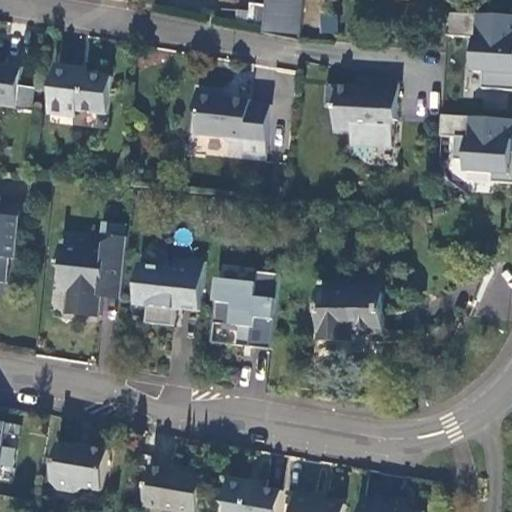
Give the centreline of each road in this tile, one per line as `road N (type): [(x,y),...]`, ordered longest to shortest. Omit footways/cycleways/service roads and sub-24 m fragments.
road 1 (residential): [(486,408),(422,436),(386,436),(0,372)]
road 2 (residential): [(302,54),(0,2)]
